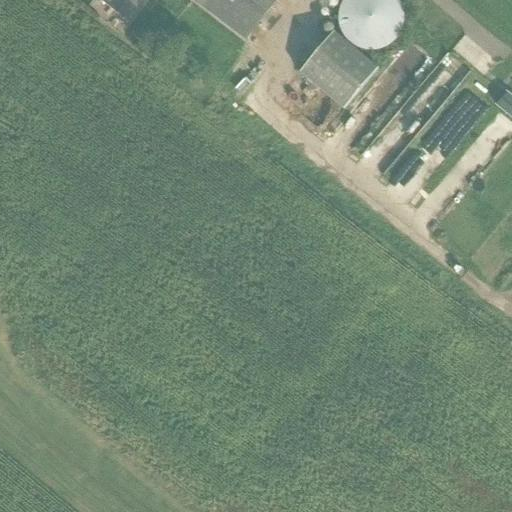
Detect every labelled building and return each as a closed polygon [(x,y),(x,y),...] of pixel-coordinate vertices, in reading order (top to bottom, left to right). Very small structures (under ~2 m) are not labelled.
[(126,0),(102,0),(118,12),(126,0)] [(194,0),(246,40),(277,0),(194,0)] [(339,9),(338,18),(339,28),(343,36),(349,44),(357,49),(366,51),(376,51),(385,49),(393,44),(399,36),(403,28),(404,18),(403,9),(399,1),(398,0),(343,0),(343,1),(339,9)] [(379,69),(334,32),(299,74),(344,111),(379,69)] [(388,70),(358,109),(382,127),(361,154),(389,176),(457,85),(434,68),(417,92),(388,70)] [(511,95),(507,92),(496,105),(511,118),(511,95)] [(468,125),(482,111),(469,97),(455,111),(468,125)] [(453,216),(511,135),(511,127),(490,112),(445,173),(431,163),(422,176),(434,185),(410,218),(426,229),(442,207),(453,216)] [(466,234),(473,239),(500,205),(479,189),(440,239),(453,250),(466,234)]
